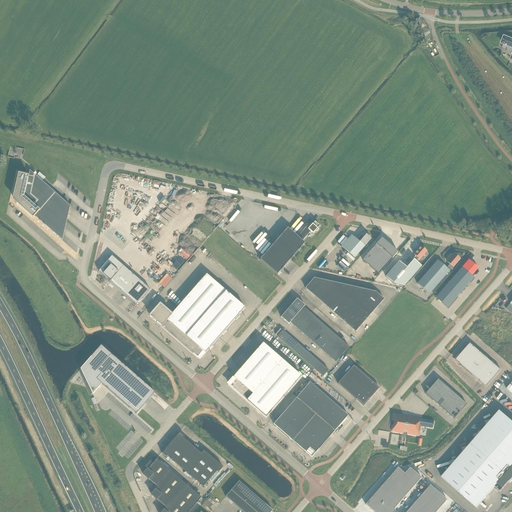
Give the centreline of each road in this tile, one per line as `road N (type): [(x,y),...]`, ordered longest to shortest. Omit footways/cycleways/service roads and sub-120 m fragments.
road 1 (unclassified): [(511,264),(319,485)]
road 2 (unclassified): [(109,166),(82,276),(203,383)]
road 3 (unclassified): [(109,166),(347,216)]
road 4 (trunk): [(97,511),(0,301)]
road 5 (unclassified): [(203,383),(347,216)]
road 6 (trunk): [(0,345),(80,511)]
road 7 (unclassified): [(347,216),(511,252)]
road 8 (unclassified): [(145,511),(130,466),(203,383)]
road 9 (unclassified): [(203,383),(319,485)]
road 10 (unknown): [(290,284),(350,338),(387,301)]
